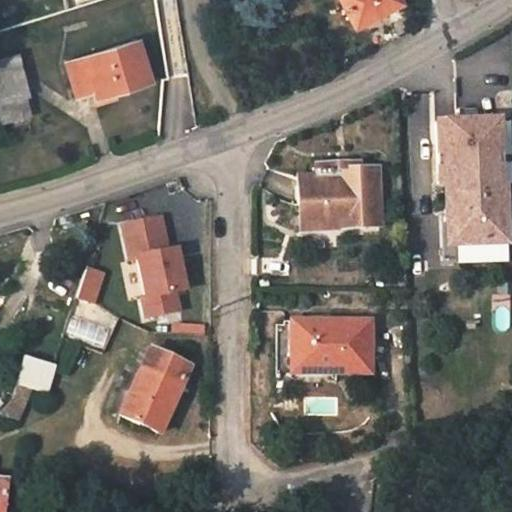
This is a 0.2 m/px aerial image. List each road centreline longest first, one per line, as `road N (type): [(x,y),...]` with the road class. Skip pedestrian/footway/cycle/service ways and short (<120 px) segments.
road 1 (residential): [(227,138),(230,471),(259,490),(352,468),(391,447)]
road 2 (residential): [(451,28),(305,110),(227,138)]
road 3 (residential): [(227,138),(0,212)]
